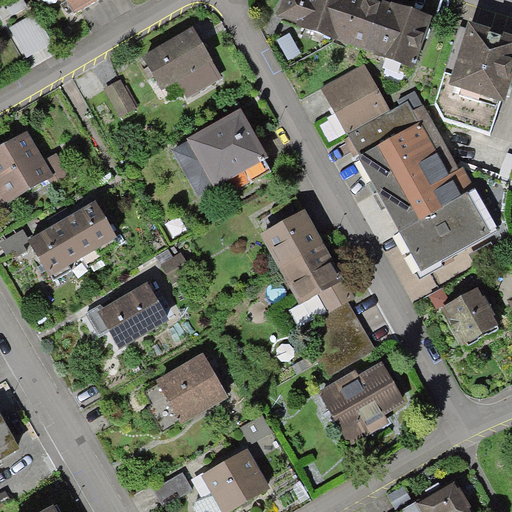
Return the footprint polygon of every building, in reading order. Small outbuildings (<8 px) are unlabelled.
[(62,0),(73,18),(104,0),(62,0)] [(282,0),(276,17),(414,68),(432,19),(381,0),(282,0)] [(36,14),(11,28),(27,58),(52,44),(36,14)] [(444,121),(491,134),(500,105),(505,106),(511,83),(511,36),(470,23),(467,30),(460,28),(436,105),(444,121)] [(143,58),(162,92),(178,83),(187,99),(221,80),(199,40),(194,30),(143,58)] [(289,35),(277,42),(289,60),(300,53),(289,35)] [(341,122),(348,135),(390,112),(365,66),(323,89),(341,122)] [(103,89),(120,120),(137,111),(119,80),(103,89)] [(395,235),(420,281),(445,267),(443,263),(466,250),(499,232),(463,168),(459,170),(415,92),(397,102),(400,106),(390,112),(348,135),(361,158),(358,159),(359,162),(356,164),(367,185),(372,182),(379,195),(375,197),(382,211),(386,209),(400,233),(395,235)] [(172,151),(198,198),(266,161),(241,114),(207,132),(172,151)] [(0,205),(1,207),(48,180),(53,190),(71,179),(57,156),(45,162),(28,134),(6,147),(0,149),(0,205)] [(27,242),(49,280),(116,241),(94,203),(78,212),(45,232),(27,242)] [(261,236),(299,305),(289,311),(299,329),(322,316),(348,302),(354,298),(306,212),(261,236)] [(490,244),(470,255),(475,266),(496,254),(490,244)] [(182,255),(162,266),(173,284),(192,272),(182,255)] [(120,350),(170,321),(148,285),(115,304),(113,300),(86,315),(99,337),(109,331),(120,350)] [(441,311),(461,349),(500,328),(480,290),(464,298),(441,311)] [(322,316),(313,353),(328,379),(377,351),(348,302),(322,316)] [(141,395),(161,431),(178,421),(181,428),(230,401),(204,354),(155,381),(157,386),(141,395)] [(319,393),(349,447),(390,423),(385,414),(407,402),(383,361),(361,374),(359,370),(319,393)] [(0,461),(21,450),(0,413),(0,461)] [(263,416),(241,429),(250,445),(272,433),(263,416)] [(202,498),(210,493),(221,511),(232,511),(269,490),(245,451),(225,464),(205,475),(204,474),(192,481),(202,498)] [(184,475),(155,491),(164,507),(193,491),(184,475)] [(473,511),(456,482),(418,504),(416,501),(401,510),(401,511),(473,511)] [(405,487),(389,495),(397,509),(412,501),(405,487)]
